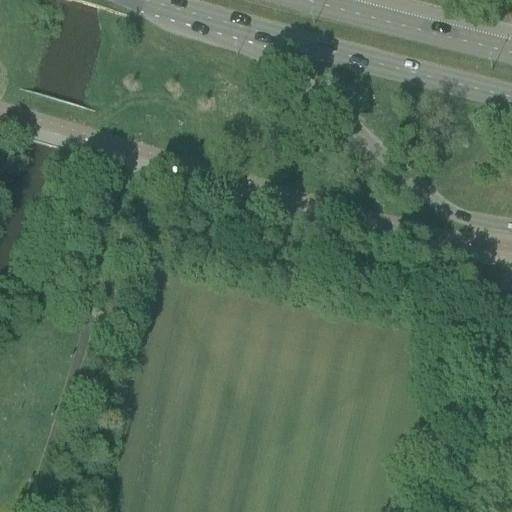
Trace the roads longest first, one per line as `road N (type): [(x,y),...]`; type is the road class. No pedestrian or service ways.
road 1 (unclassified): [(259,34),(288,72),(418,189),(450,213),(511,226)]
road 2 (primary): [(259,34),(511,99)]
road 3 (primary): [(511,54),(295,0)]
road 4 (primary): [(140,0),(259,34)]
